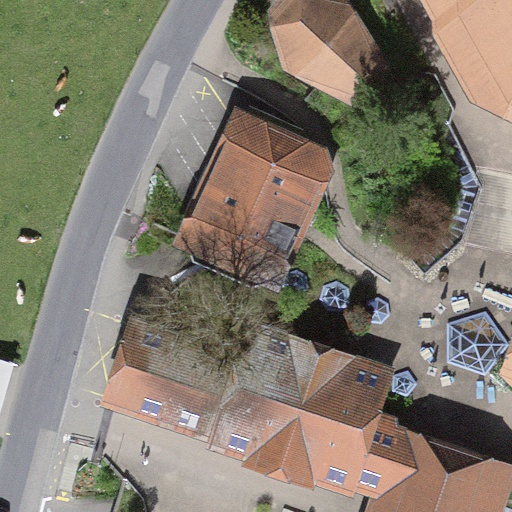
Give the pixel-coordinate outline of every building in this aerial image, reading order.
[(284,0),(275,11),(288,65),(355,100),(385,69),(344,4),(324,0),(284,0)] [(511,0),(429,0),(443,24),(440,31),(475,94),(511,112),(511,0)] [(240,120),(186,238),(273,277),(323,168),(318,155),(240,120)] [(403,504),(428,511),(494,511),(509,469),(389,431),(388,423),(370,417),(382,380),(381,372),(268,334),(262,341),(254,365),(241,377),(194,361),(191,344),(135,325),(111,398),(122,402),(157,414),(182,422),(218,435),(219,441),(255,453),(256,460),(304,476),(308,471),(344,483),(349,479),(380,489),(378,495),(403,504)] [(0,433),(1,434),(20,367),(0,361),(0,433)] [(372,511),(378,495),(380,489),(349,479),(344,483),(308,471),(304,476),(280,468),(256,460),(255,453),(219,441),(218,435),(182,422),(157,414),(122,402),(103,458),(123,480),(118,497),(121,498),(124,511),(372,511)]
